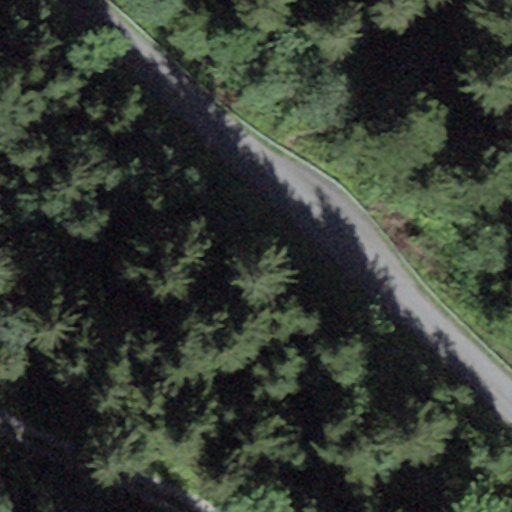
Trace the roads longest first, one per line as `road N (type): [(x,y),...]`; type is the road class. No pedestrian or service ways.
road 1 (track): [(78,0),(198,112),(337,221),(511,407)]
road 2 (track): [(185,511),(0,417)]
